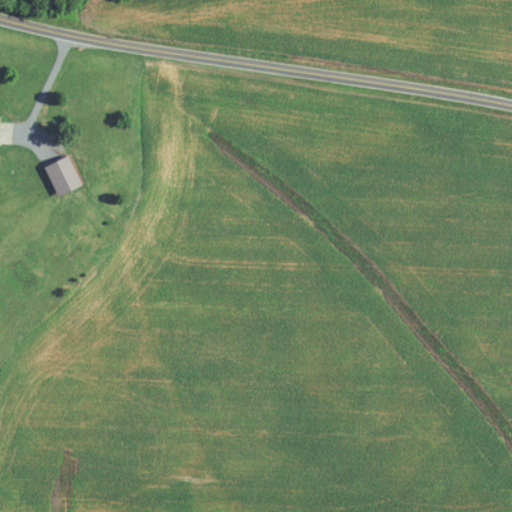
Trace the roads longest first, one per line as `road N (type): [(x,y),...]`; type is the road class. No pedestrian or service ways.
road 1 (residential): [(511,105),(0,17)]
road 2 (residential): [(448,95),(256,511)]
